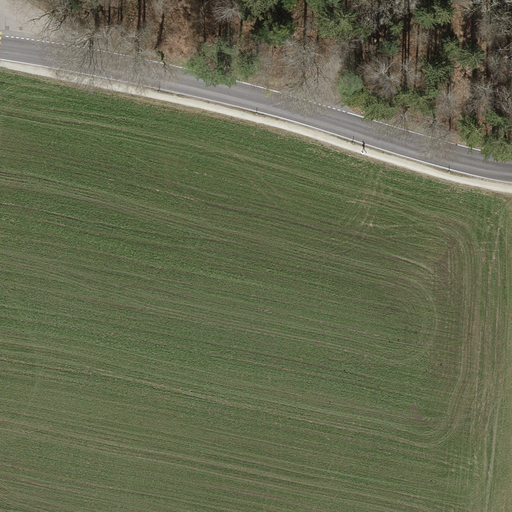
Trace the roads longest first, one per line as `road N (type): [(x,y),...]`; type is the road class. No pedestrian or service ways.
road 1 (unclassified): [(0,44),(231,91),(511,169)]
road 2 (track): [(314,114),(361,38),(413,0)]
